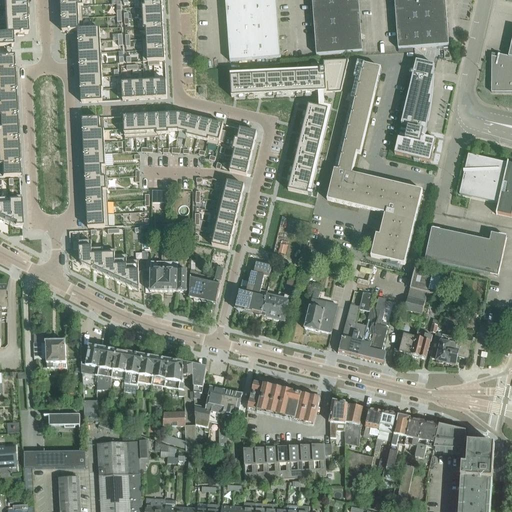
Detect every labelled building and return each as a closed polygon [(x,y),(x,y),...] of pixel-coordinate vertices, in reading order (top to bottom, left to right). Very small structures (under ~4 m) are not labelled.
[(27,0),(3,0),(4,11),(28,10),(28,9),(26,9),(26,5),(28,5),(27,0)] [(161,0),(139,0),(140,8),(162,7),(161,0)] [(252,20),(250,0),(226,2),(227,22),(252,20)] [(278,18),(276,0),(250,0),(252,20),(278,18)] [(336,14),(335,0),(312,0),(313,15),(336,14)] [(360,12),(358,0),(335,0),(336,14),(360,12)] [(421,7),(420,0),(394,0),(395,9),(421,7)] [(447,26),(446,6),(421,7),(422,28),(447,26)] [(83,7),(59,8),(60,15),(62,15),(62,20),(83,19),(82,7),(83,7)] [(162,7),(140,8),(140,9),(143,8),(143,19),(163,18),(162,7)] [(422,28),(421,7),(395,9),(397,30),(422,28)] [(28,10),(4,11),(5,23),(27,22),(27,17),(29,17),(28,10)] [(361,32),(360,12),(336,14),(338,34),(361,32)] [(338,34),(336,14),(313,15),(315,36),(338,34)] [(163,18),(143,19),(144,30),(163,29),(163,18)] [(279,38),(278,18),(252,20),(254,40),(279,38)] [(83,19),(62,20),(62,32),(67,32),(67,34),(73,34),(73,32),(78,32),(78,31),(83,31),(83,30),(83,19)] [(254,40),(252,20),(227,22),(229,42),(254,40)] [(27,22),(5,23),(5,34),(5,35),(12,34),(12,35),(14,35),(17,35),(17,37),(24,36),(23,34),(28,34),(27,22)] [(449,46),(447,26),(422,28),(424,48),(449,46)] [(424,48),(422,28),(397,30),(398,50),(424,48)] [(83,31),(78,31),(78,32),(78,43),(101,42),(100,32),(100,29),(83,30),(83,31)] [(163,29),(144,30),(146,30),(147,40),(164,39),(163,29)] [(363,52),(361,32),(338,34),(339,54),(363,52)] [(5,34),(0,34),(0,47),(13,47),(12,35),(12,34),(5,35),(5,34)] [(339,54),(338,34),(315,36),(316,56),(339,54)] [(281,58),(279,38),(254,40),(255,60),(281,58)] [(147,40),(142,41),(142,51),(164,50),(164,39),(147,40)] [(255,60),(254,40),(229,42),(230,62),(255,60)] [(492,57),(491,93),(511,93),(511,41),(509,57),(500,56),(500,55),(498,55),(497,59),(492,57)] [(79,48),(77,48),(77,55),(101,54),(101,42),(78,43),(79,48)] [(164,50),(142,51),(143,63),(148,63),(154,62),(159,62),(165,62),(164,50)] [(101,54),(77,55),(77,62),(79,62),(80,67),(102,66),(101,54)] [(13,56),(0,56),(0,69),(14,69),(13,56)] [(320,73),(231,78),(232,98),(341,93),(348,61),(323,62),(324,70),(320,70),(320,73)] [(335,167),(327,201),(359,209),(385,215),(380,236),(376,235),(371,257),(405,266),(423,191),(392,184),(366,178),(352,175),(357,154),(360,155),(381,69),(364,65),(340,163),(336,163),(335,168),(335,167)] [(80,72),(78,72),(78,79),(102,78),(102,66),(80,67),(80,72)] [(434,75),(434,71),(415,66),(401,125),(408,127),(405,140),(417,143),(418,140),(420,140),(421,136),(425,137),(427,131),(427,130),(428,126),(429,119),(431,111),(432,106),(432,102),(433,95),(433,91),(434,86),(434,78),(434,75)] [(0,81),(17,81),(16,74),(14,74),(14,69),(0,69),(0,81)] [(102,78),(78,79),(79,86),(81,86),(81,91),(103,90),(102,78)] [(133,79),(122,79),(122,83),(122,89),(122,95),(123,101),(134,101),(133,79)] [(133,79),(134,101),(145,100),(144,81),(133,81),(133,79)] [(166,79),(155,80),(156,100),(167,99),(166,79)] [(144,81),(145,100),(156,100),(155,80),(154,80),(154,82),(144,83),(144,81)] [(17,81),(0,81),(0,93),(15,93),(15,88),(17,88),(17,81)] [(103,90),(81,91),(82,103),(102,102),(102,90),(103,90)] [(15,93),(0,93),(0,105),(18,105),(17,97),(15,98),(15,93)] [(299,104),(278,189),(308,196),(328,111),(299,104)] [(18,105),(0,105),(0,117),(16,117),(16,112),(18,112),(18,105)] [(167,115),(156,116),(158,138),(158,136),(168,135),(167,115)] [(178,115),(167,115),(168,135),(169,135),(169,133),(178,132),(178,133),(179,133),(178,115)] [(178,115),(179,133),(187,135),(186,137),(187,137),(191,118),(178,115)] [(156,116),(146,117),(147,139),(158,138),(156,116)] [(16,117),(0,117),(0,129),(19,129),(19,121),(17,122),(16,117)] [(135,117),(124,118),(125,140),(136,139),(135,117)] [(146,117),(135,117),(136,139),(147,139),(146,117)] [(191,118),(187,137),(197,140),(202,121),(191,118)] [(103,119),(82,120),(83,132),(104,131),(103,119)] [(202,121),(197,140),(207,142),(207,145),(212,123),(202,121)] [(212,123),(207,145),(218,147),(223,126),(212,123)] [(19,129),(0,129),(0,141),(18,141),(17,136),(19,136),(19,129)] [(235,140),(254,145),(257,134),(240,130),(237,140),(235,140)] [(83,137),(81,137),(82,144),(105,143),(104,131),(83,132),(83,137)] [(436,140),(425,137),(421,136),(420,140),(418,140),(417,143),(405,140),(398,138),(394,155),(414,159),(413,161),(419,162),(420,161),(430,163),(436,140)] [(235,140),(233,151),(252,155),(254,145),(235,140)] [(18,141),(0,141),(0,153),(20,153),(20,145),(18,146),(18,141)] [(105,143),(82,144),(82,152),(84,152),(84,156),(105,155),(105,143)] [(235,152),(232,162),(249,166),(252,155),(233,151),(232,151),(235,152)] [(20,153),(0,153),(0,165),(19,165),(19,160),(21,160),(20,153)] [(84,161),(82,161),(83,168),(106,167),(105,155),(84,156),(84,161)] [(511,164),(508,164),(509,163),(508,162),(507,164),(468,156),(465,171),(463,171),(464,174),(465,174),(464,176),(460,195),(499,204),(496,214),(511,217),(511,214),(511,164)] [(232,162),(230,173),(247,177),(249,166),(232,162)] [(19,165),(0,165),(0,178),(19,177),(21,177),(21,169),(19,169),(19,165)] [(106,167),(83,168),(83,176),(85,175),(85,180),(108,179),(106,179),(106,167)] [(86,185),(84,185),(84,192),(108,191),(108,179),(85,180),(86,185)] [(223,181),(220,192),(242,197),(244,186),(223,181)] [(108,191),(84,192),(84,200),(86,199),(87,204),(108,203),(107,192),(108,192),(108,191)] [(220,192),(218,203),(239,208),(242,197),(220,192)] [(20,196),(8,197),(10,226),(15,228),(22,227),(20,196)] [(0,199),(0,220),(10,226),(8,197),(8,199),(0,199)] [(87,209),(85,209),(85,216),(108,215),(108,203),(87,204),(87,209)] [(218,203),(215,213),(237,218),(239,208),(218,203)] [(213,223),(213,224),(234,229),(237,218),(215,213),(215,214),(220,215),(217,224),(213,223)] [(108,215),(85,216),(86,224),(88,223),(88,229),(109,228),(108,215)] [(213,224),(210,234),(232,239),(234,229),(213,224)] [(425,262),(498,278),(507,238),(491,234),(491,236),(494,236),(493,243),(432,230),(425,262)] [(210,234),(210,235),(215,236),(212,246),(229,250),(232,239),(210,234)] [(91,242),(73,243),(74,250),(79,250),(80,263),(82,266),(92,271),(91,250),(92,250),(91,242)] [(92,250),(91,250),(92,271),(104,276),(103,250),(92,250)] [(103,250),(104,276),(116,281),(114,250),(103,251),(103,250)] [(115,250),(114,250),(116,281),(127,287),(126,256),(115,256),(115,250)] [(126,256),(127,287),(139,292),(140,292),(138,261),(127,262),(126,256)] [(280,269),(279,273),(284,274),(285,268),(277,266),(276,263),(276,261),(273,261),(273,264),(274,266),(274,268),(280,269)] [(163,293),(164,263),(151,263),(150,293),(163,293)] [(178,294),(179,264),(164,263),(163,293),(178,294)] [(265,276),(264,277),(269,278),(272,267),(257,263),(254,273),(252,272),(248,288),(241,287),(236,310),(237,310),(238,312),(241,313),(243,312),(248,313),(258,274),(265,276)] [(183,272),(183,264),(179,264),(178,294),(187,294),(188,273),(183,272)] [(216,305),(224,270),(218,269),(215,280),(207,278),(201,302),(202,302),(202,304),(209,305),(209,304),(216,305)] [(436,296),(441,277),(415,270),(410,289),(428,294),(436,296)] [(190,273),(190,299),(194,300),(194,302),(200,303),(201,302),(207,278),(200,277),(200,275),(190,273)] [(266,296),(267,296),(267,294),(261,292),(264,277),(265,276),(258,274),(248,313),(254,315),(256,316),(259,317),(261,316),(266,296)] [(422,316),(428,294),(410,289),(405,311),(422,316)] [(308,318),(305,330),(319,334),(320,333),(331,335),(338,307),(317,301),(317,299),(319,300),(321,292),(314,291),(310,309),(307,309),(305,318),(308,318)] [(290,302),(292,303),(294,293),(289,292),(288,298),(285,297),(284,301),(277,299),(272,320),(278,322),(280,321),(285,322),(290,302)] [(363,294),(359,308),(360,309),(370,311),(373,296),(363,294)] [(272,320),(277,299),(267,296),(266,296),(261,316),(266,318),(268,319),(272,320)] [(475,304),(472,316),(478,317),(481,306),(475,304)] [(360,309),(359,308),(351,307),(338,354),(349,357),(357,325),(356,324),(360,309)] [(388,329),(377,326),(380,311),(371,309),(367,325),(366,327),(358,359),(383,366),(386,354),(382,352),(388,329)] [(358,359),(366,327),(357,325),(349,357),(358,359)] [(412,356),(417,337),(410,335),(410,332),(410,331),(410,329),(409,328),(408,327),(406,326),(405,326),(403,327),(402,327),(401,329),(400,330),(399,332),(394,351),(406,354),(406,356),(409,357),(410,355),(412,356)] [(418,333),(417,337),(412,356),(413,357),(413,358),(419,359),(420,358),(426,360),(430,343),(431,343),(433,337),(418,333)] [(472,343),(461,340),(436,335),(431,359),(437,360),(437,362),(438,362),(439,364),(442,364),(443,363),(455,366),(457,357),(468,360),(472,343)] [(46,344),(33,344),(34,360),(46,360),(47,369),(54,369),(53,367),(56,367),(56,365),(66,364),(65,343),(46,344)] [(89,348),(81,347),(82,361),(87,362),(86,366),(82,365),(82,374),(98,377),(99,377),(104,350),(89,347),(89,348)] [(112,379),(117,352),(104,350),(99,377),(98,377),(97,383),(97,391),(110,391),(112,379)] [(126,381),(130,355),(117,352),(112,379),(125,381),(126,381)] [(139,384),(143,357),(130,355),(126,381),(125,381),(125,385),(124,393),(138,395),(138,387),(139,384)] [(152,386),(157,359),(143,357),(139,384),(152,386)] [(165,388),(170,362),(157,359),(152,386),(165,388)] [(184,378),(183,364),(170,362),(165,388),(179,391),(179,397),(185,398),(184,378)] [(193,377),(193,367),(193,366),(183,364),(184,378),(193,377)] [(200,368),(193,367),(193,377),(194,394),(194,399),(201,400),(202,395),(203,395),(207,370),(205,370),(205,368),(200,367),(200,368)] [(265,414),(270,392),(272,384),(256,380),(254,385),(254,388),(249,410),(265,414)] [(305,392),(272,384),(270,392),(265,414),(298,422),(305,392)] [(221,402),(223,391),(210,388),(205,411),(205,412),(212,413),(211,419),(210,423),(207,423),(206,428),(210,429),(209,434),(210,434),(212,424),(214,424),(214,425),(219,426),(219,421),(219,418),(217,417),(219,409),(221,410),(223,402),(221,402)] [(219,409),(217,417),(219,418),(219,421),(219,426),(219,436),(219,448),(219,451),(227,451),(226,427),(222,426),(222,423),(224,416),(237,419),(238,418),(242,397),(243,395),(223,391),(221,402),(223,402),(221,410),(219,409)] [(321,400),(322,396),(305,392),(298,422),(314,426),(321,400)] [(97,402),(84,402),(84,418),(85,418),(97,422),(97,402)] [(346,425),(350,406),(346,405),(345,404),(341,403),(340,404),(335,403),(334,404),(330,423),(330,439),(336,440),(336,433),(345,433),(345,429),(346,425)] [(352,407),(350,406),(346,425),(345,429),(345,433),(345,445),(359,448),(361,430),(363,420),(361,419),(363,409),(357,408),(357,407),(356,405),(355,405),(352,406),(352,407)] [(205,412),(205,411),(195,409),(196,426),(196,427),(206,429),(204,435),(209,436),(209,434),(210,429),(206,428),(207,423),(210,423),(211,419),(212,413),(205,412)] [(378,437),(383,413),(381,413),(381,412),(381,411),(378,410),(377,411),(377,412),(369,410),(363,438),(369,440),(370,436),(378,437)] [(185,413),(164,414),(163,429),(185,428),(185,427),(186,427),(185,413)] [(390,443),(396,417),(395,416),(393,414),(391,414),(389,415),(383,413),(378,437),(377,441),(374,452),(379,453),(382,441),(390,443)] [(74,427),(80,427),(80,416),(74,416),(74,415),(64,415),(64,416),(50,416),(50,427),(64,427),(64,429),(74,429),(74,427)] [(405,447),(411,420),(398,417),(392,444),(386,470),(394,472),(400,446),(405,447)] [(124,427),(136,428),(136,419),(124,418),(124,427)] [(417,453),(423,423),(411,420),(405,447),(405,446),(410,447),(409,451),(416,453),(417,453)] [(434,450),(439,427),(439,426),(423,423),(417,453),(416,453),(415,458),(424,460),(427,448),(434,450)] [(100,424),(98,429),(115,435),(117,430),(100,424)] [(465,445),(466,432),(439,426),(439,427),(434,450),(436,450),(436,451),(435,455),(453,456),(463,456),(463,445),(465,445)] [(150,427),(150,433),(163,435),(163,429),(150,427)] [(141,511),(139,459),(138,443),(97,446),(101,511),(141,511)] [(147,443),(138,443),(139,459),(148,459),(147,443)] [(159,443),(155,443),(155,453),(161,453),(160,458),(168,458),(168,454),(169,448),(169,446),(159,443)] [(306,444),(301,444),(302,463),(308,463),(309,471),(303,471),(303,479),(315,479),(314,470),(314,462),(313,443),(312,443),(312,447),(309,447),(306,447),(306,444)] [(317,443),(313,443),(314,462),(320,462),(320,470),(314,470),(315,479),(326,478),(324,446),(317,447),(317,443)] [(294,444),(290,445),(291,464),(297,463),(297,471),(291,472),(292,480),(303,479),(303,471),(302,463),(301,444),(301,448),(298,448),(294,448),(294,444)] [(490,511),(493,468),(495,446),(468,444),(468,445),(465,445),(463,445),(463,456),(458,511),(490,511)] [(271,446),(267,446),(268,465),(274,465),(275,473),(269,473),(269,481),(280,481),(280,472),(279,464),(278,445),(278,449),(275,449),(272,449),(271,446)] [(283,445),(278,445),(279,464),(286,464),(286,472),(280,472),(280,481),(292,480),(291,472),(291,464),(290,445),(289,445),(290,448),(286,448),(283,449),(283,445)] [(260,446),(256,447),(257,466),(263,465),(263,473),(257,474),(258,482),(269,481),(269,473),(268,465),(267,446),(267,450),(264,450),(260,450),(260,446)] [(249,447),(244,447),(245,466),(252,466),(252,474),(246,474),(246,483),(258,482),(257,474),(257,466),(256,447),(255,447),(255,450),(252,450),(249,451),(249,447)] [(15,448),(0,448),(0,465),(16,464),(16,466),(17,466),(15,448)] [(374,459),(345,452),(346,490),(351,489),(351,479),(368,483),(374,459)] [(85,471),(84,454),(34,454),(34,471),(85,471)] [(405,466),(396,506),(406,508),(414,468),(405,466)] [(78,511),(76,478),(58,479),(60,511),(78,511)] [(354,489),(353,500),(363,502),(366,492),(354,489)] [(378,493),(376,502),(385,504),(387,495),(378,493)] [(147,500),(146,507),(146,511),(164,511),(165,508),(165,501),(147,500)] [(175,511),(175,509),(176,502),(165,501),(165,508),(164,511),(175,511)]
